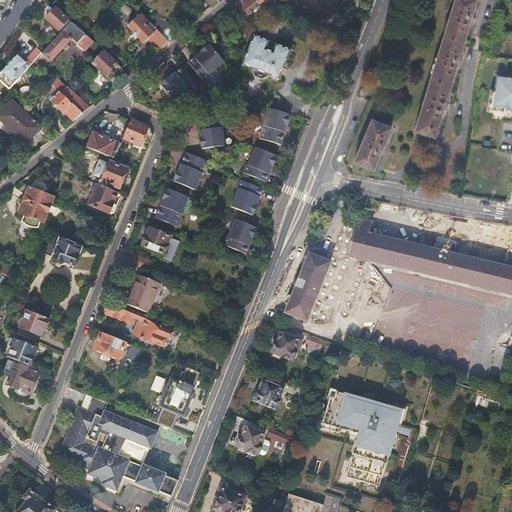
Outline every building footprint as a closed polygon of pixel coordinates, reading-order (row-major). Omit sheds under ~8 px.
[(261,4),(257,0),(240,0),(237,3),(227,10),(231,15),(232,15),(239,22),(261,4)] [(436,58),(413,131),(433,137),(464,42),(470,21),(476,0),(453,0),(447,20),(436,58)] [(129,13),(133,8),(125,2),(121,8),(129,13)] [(71,23),(55,8),(45,19),(59,31),(61,30),(63,32),(71,23)] [(158,29),(164,34),(171,27),(156,13),(149,21),(150,22),(158,29)] [(148,39),(159,50),(170,40),(164,34),(158,29),(154,32),(147,25),(150,22),(149,21),(141,14),(127,28),(143,44),(148,39)] [(31,65),(39,72),(49,62),(50,62),(72,40),(85,52),(93,43),(71,23),(63,32),(47,48),(42,54),(31,65)] [(290,51),(276,45),(272,53),(265,50),(268,42),(254,36),(243,66),(252,69),(251,71),(254,78),(261,81),(267,78),(268,76),(278,80),(290,51)] [(272,53),(276,45),(268,42),(265,50),(272,53)] [(47,48),(42,44),(37,50),(42,54),(47,48)] [(225,62),(220,57),(210,44),(200,52),(201,54),(196,58),(194,58),(189,62),(204,80),(210,76),(210,74),(225,62)] [(11,87),(31,65),(42,54),(37,50),(25,62),(17,56),(0,74),(0,80),(4,85),(7,83),(11,87)] [(106,76),(117,65),(103,52),(92,64),(106,76)] [(198,85),(183,67),(176,72),(177,74),(171,78),(170,77),(160,84),(175,102),(190,90),(192,91),(198,85)] [(511,77),(497,75),(492,105),(511,107),(511,77)] [(42,91),(53,102),(61,93),(50,83),(42,91)] [(61,93),(83,113),(89,109),(66,87),(61,93)] [(53,102),(74,121),(83,113),(61,93),(53,102)] [(40,128),(12,102),(0,114),(0,119),(26,143),(40,128)] [(288,117),(289,114),(268,108),(265,119),(259,138),(281,144),(284,133),(283,132),(284,126),(287,126),(290,118),(288,117)] [(225,145),(220,115),(208,116),(197,118),(199,131),(201,130),(202,138),(200,138),(201,146),(203,149),(225,145)] [(390,127),(370,119),(352,160),(372,169),(390,127)] [(150,129),(130,120),(122,140),(140,147),(144,139),(150,141),(152,136),(150,129)] [(82,142),(80,145),(108,157),(115,142),(93,132),(88,144),(82,142)] [(115,142),(108,157),(112,159),(118,143),(115,142)] [(118,143),(112,159),(114,160),(121,144),(118,143)] [(272,167),(277,156),(255,147),(248,165),(246,164),(243,172),(266,182),(269,174),(268,173),(270,166),(272,167)] [(195,189),(206,160),(185,152),(181,164),(182,164),(179,171),(177,171),(174,179),(174,181),(195,189)] [(61,161),(58,168),(72,174),(75,167),(61,161)] [(100,180),(98,185),(109,189),(111,185),(119,188),(127,170),(110,163),(103,182),(100,180)] [(36,179),(29,186),(48,194),(51,185),(36,179)] [(259,197),(263,189),(240,180),(237,188),(238,188),(231,206),(252,215),(253,213),(257,205),(255,204),(258,197),(259,197)] [(98,185),(96,184),(87,205),(108,214),(113,214),(116,208),(115,205),(113,204),(117,193),(109,189),(98,185)] [(48,194),(29,186),(19,213),(24,215),(21,221),(22,222),(23,223),(25,225),(28,226),(30,227),(32,227),(35,227),(38,227),(40,221),(44,223),(54,196),(48,194)] [(176,226),(187,198),(166,189),(162,198),(163,199),(161,205),(160,205),(154,218),(176,226)] [(511,295),(511,240),(509,240),(507,244),(497,242),(492,252),(489,262),(467,256),(469,247),(423,237),(421,246),(369,233),(372,222),(357,218),(348,257),(511,295)] [(256,230),(255,228),(235,219),(227,238),(226,238),(223,245),(245,254),(248,247),(247,246),(249,239),(252,239),(256,230)] [(149,230),(143,247),(163,254),(169,237),(149,230)] [(47,242),(42,253),(74,266),(81,249),(75,246),(75,245),(67,242),(66,243),(60,241),(58,246),(47,242)] [(125,253),(122,261),(149,273),(153,264),(125,253)] [(331,262),(308,254),(284,313),(306,322),(331,262)] [(160,285),(138,276),(126,304),(149,314),(160,285)] [(173,330),(108,305),(104,314),(130,324),(132,318),(139,321),(133,336),(143,340),(143,342),(153,345),(154,344),(163,348),(166,340),(168,341),(173,330)] [(50,320),(28,311),(21,328),(28,332),(26,338),(36,342),(38,336),(41,329),(45,331),(50,320)] [(210,332),(208,338),(218,341),(219,337),(219,335),(212,332),(210,332)] [(280,333),(271,355),(273,356),(272,358),(278,360),(279,358),(291,362),(295,353),(297,353),(300,346),(297,345),(300,340),(280,333)] [(8,358),(30,367),(34,356),(30,355),(33,348),(36,342),(26,338),(18,334),(15,340),(11,339),(8,346),(12,348),(8,358)] [(125,344),(101,334),(94,350),(118,360),(122,359),(125,354),(122,351),(125,344)] [(311,336),(308,335),(305,343),(308,343),(306,350),(319,355),(323,340),(311,336)] [(126,358),(136,362),(140,350),(131,346),(126,358)] [(24,367),(9,360),(3,374),(10,377),(6,385),(15,389),(12,394),(14,397),(23,401),(25,400),(27,394),(31,394),(38,373),(25,368),(24,367)] [(171,431),(178,415),(183,418),(192,394),(190,393),(198,374),(185,368),(180,384),(170,381),(159,408),(162,409),(156,424),(161,426),(171,431)] [(305,391),(268,376),(266,382),(263,381),(258,394),(254,392),(252,397),(256,399),(256,401),(275,409),(282,391),(302,398),(305,391)] [(386,463),(395,431),(393,431),(395,425),(397,425),(401,410),(398,409),(368,401),(369,399),(361,396),(360,399),(336,392),(334,399),(330,397),(323,424),(358,434),(353,454),(347,477),(379,486),(386,463)] [(87,412),(92,398),(87,396),(82,410),(87,412)] [(78,408),(59,453),(74,460),(72,464),(88,471),(86,475),(102,482),(100,486),(116,493),(122,478),(135,483),(134,485),(158,494),(158,493),(171,498),(178,482),(165,477),(165,476),(142,466),(141,467),(129,462),(129,461),(118,456),(125,439),(151,450),(161,426),(156,424),(129,413),(126,421),(105,412),(109,405),(92,398),(87,412),(82,410),(78,408)] [(245,427),(238,447),(257,454),(258,452),(263,439),(264,435),(245,427)] [(292,438),(270,429),(268,435),(284,441),(290,444),(292,438)] [(269,441),(263,439),(258,452),(264,455),(266,454),(270,443),(269,441)] [(290,444),(284,441),(279,454),(286,457),(290,444)] [(244,499),(245,497),(226,490),(226,489),(225,489),(224,488),(222,488),(221,488),(221,489),(220,490),(220,492),(221,493),(222,493),(215,510),(217,510),(215,511),(239,511),(242,504),(246,502),(244,499)] [(273,495),(258,489),(255,499),(270,505),(273,495)] [(23,498),(26,501),(17,511),(53,511),(56,509),(43,499),(42,500),(31,490),(23,498)] [(289,495),(283,511),(322,511),(324,506),(289,495)]
